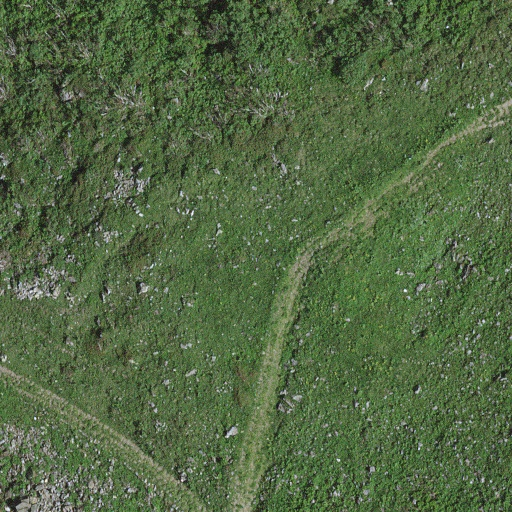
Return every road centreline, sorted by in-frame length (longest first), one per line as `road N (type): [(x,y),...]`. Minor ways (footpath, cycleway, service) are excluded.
road 1 (track): [(311,263),(288,309),(242,511)]
road 2 (track): [(199,511),(124,445),(0,370)]
